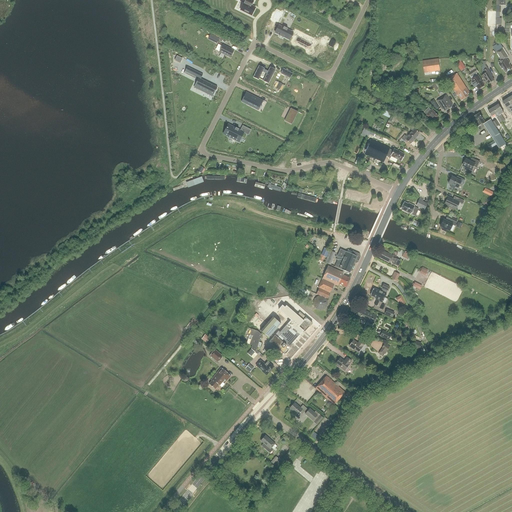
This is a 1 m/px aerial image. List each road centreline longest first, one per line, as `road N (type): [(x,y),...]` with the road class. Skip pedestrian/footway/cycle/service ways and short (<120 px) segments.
road 1 (residential): [(398,192),(328,162),(284,171),(199,153),(253,42),(328,79),(351,33)]
road 2 (primary): [(260,410),(335,320),(398,192)]
road 3 (primary): [(174,511),(260,410)]
